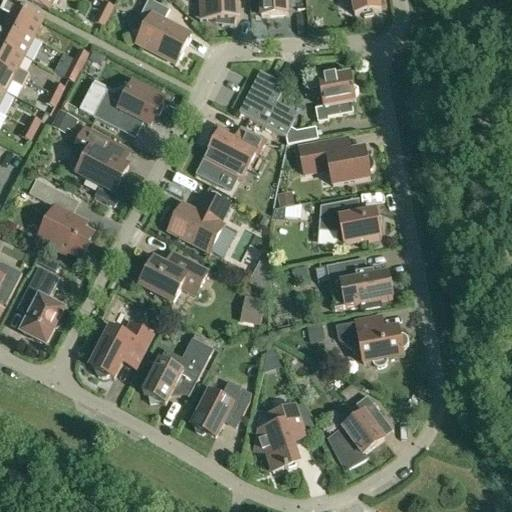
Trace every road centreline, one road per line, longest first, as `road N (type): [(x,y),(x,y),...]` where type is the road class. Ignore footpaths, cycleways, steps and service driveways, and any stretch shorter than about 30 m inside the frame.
road 1 (residential): [(375,42),(435,375),(437,406),(418,445),(369,484),(300,507),(236,483),(52,381)]
road 2 (residential): [(52,381),(220,49),(375,42)]
